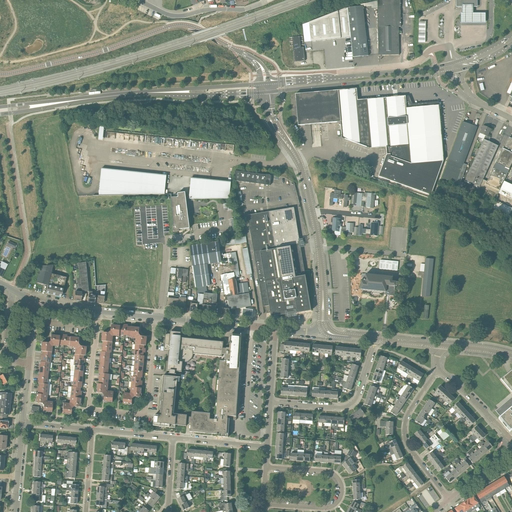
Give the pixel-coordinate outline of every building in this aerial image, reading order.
[(377,0),(378,15),(400,15),(400,0),(377,0)] [(363,6),(348,8),(351,37),(353,57),(368,56),(363,6)] [(461,13),(460,13),(460,23),(485,23),(485,13),(473,13),(472,7),(461,7),(461,13)] [(312,41),(351,37),(348,8),(338,12),(310,22),(312,41)] [(378,27),(399,27),(401,27),(400,15),(378,15),(378,27)] [(399,55),(399,27),(378,27),(378,56),(399,55)] [(293,51),(295,62),(305,61),(305,60),(304,60),(304,56),(304,47),(301,48),(300,36),(292,37),(293,49),(296,49),(296,50),(293,51)] [(358,101),(357,89),(295,94),(298,126),(341,122),(342,138),(370,148),(386,147),(387,154),(388,154),(388,155),(386,155),(379,176),(430,195),(443,160),(439,105),(409,108),(409,104),(406,104),(405,96),(358,101)] [(463,164),(477,127),(463,122),(449,160),(463,165),(463,164)] [(479,187),(483,180),(498,146),(488,142),(490,138),(487,136),(491,129),(483,126),(480,133),(485,136),(465,181),(479,187)] [(483,180),(479,187),(479,189),(487,192),(488,190),(495,193),(492,200),(494,201),(497,196),(511,163),(511,138),(506,150),(504,149),(502,149),(487,182),(483,180)] [(456,184),(460,185),(467,165),(463,164),(463,165),(449,160),(442,178),(456,184)] [(102,169),(99,196),(164,194),(166,176),(102,169)] [(235,171),(236,181),(270,186),(271,176),(235,171)] [(191,178),(189,199),(229,198),(231,182),(191,178)] [(502,189),(511,193),(511,185),(504,181),(501,188),(502,189)] [(511,199),(511,193),(502,189),(500,194),(511,199)] [(178,197),(171,198),(172,204),(174,232),(179,231),(179,230),(181,229),(182,229),(190,229),(185,193),(178,194),(178,197)] [(362,194),(355,193),(354,206),(361,206),(362,194)] [(507,212),(509,207),(496,201),(494,206),(507,212)] [(294,208),(248,216),(263,307),(269,305),(270,312),(271,317),(297,313),(311,311),(305,276),(303,264),(294,210),(294,208)] [(220,247),(219,242),(219,241),(192,245),(190,246),(193,267),(196,287),(205,286),(202,265),(222,262),(220,247)] [(424,276),(422,296),(429,297),(433,259),(426,259),(424,272),(419,272),(419,275),(424,276)] [(398,262),(380,260),(379,269),(397,271),(398,262)] [(80,284),(82,292),(88,292),(88,285),(86,263),(78,263),(80,284)] [(48,286),(51,274),(53,265),(40,267),(36,283),(48,286)] [(51,274),(48,286),(46,293),(61,297),(66,278),(51,274)] [(360,290),(386,292),(388,292),(390,292),(390,295),(394,295),(395,286),(397,286),(397,282),(396,282),(392,281),(393,277),(365,274),(365,280),(364,280),(361,280),(360,290)] [(229,309),(229,310),(251,306),(249,294),(239,295),(238,285),(237,279),(225,281),(226,287),(227,295),(228,301),(229,309)] [(247,283),(238,285),(239,295),(249,294),(247,283)] [(82,292),(80,284),(76,285),(76,288),(76,291),(75,290),(74,300),(81,301),(82,292)] [(95,303),(96,296),(92,295),(92,292),(89,291),(88,302),(95,303)] [(216,303),(217,295),(204,293),(202,314),(215,315),(216,307),(217,307),(217,303),(216,303)] [(119,336),(120,335),(121,326),(115,325),(115,327),(112,326),(111,331),(110,331),(109,332),(109,333),(104,333),(104,335),(103,335),(102,341),(104,341),(112,342),(113,336),(114,336),(119,336)] [(131,327),(130,336),(130,337),(136,338),(136,339),(136,345),(144,346),(146,346),(147,340),(145,340),(146,337),(141,336),(140,334),(139,334),(140,329),(137,329),(137,328),(131,327)] [(176,374),(184,375),(184,381),(184,379),(189,380),(190,376),(190,372),(185,372),(182,372),(183,363),(185,363),(187,362),(190,360),(191,359),(193,356),(193,354),(222,357),(222,355),(223,348),(223,342),(185,338),(185,336),(181,335),(181,333),(170,332),(170,334),(165,333),(164,351),(169,352),(167,371),(170,371),(169,373),(169,374),(170,374),(176,374)] [(223,348),(222,355),(225,355),(225,361),(220,361),(216,416),(218,416),(217,420),(210,419),(210,413),(192,412),(191,417),(189,417),(188,422),(190,423),(191,423),(190,432),(217,434),(217,432),(220,433),(219,437),(228,438),(229,420),(236,420),(240,363),(239,363),(241,344),(241,335),(231,335),(231,334),(230,344),(229,344),(229,347),(225,348),(224,348),(223,348)] [(58,347),(58,345),(59,336),(53,336),(53,337),(51,337),(50,341),(49,341),(48,342),(48,343),(43,343),(43,346),(41,345),(41,351),(42,352),(51,352),(52,347),(53,346),(58,347)] [(70,337),(69,346),(69,348),(74,348),(75,349),(74,355),(83,356),(85,356),(86,350),(84,350),(85,347),(80,346),(79,344),(78,344),(79,339),(76,339),(76,338),(70,337)] [(284,350),(290,350),(291,343),(284,342),(284,344),(281,344),(280,352),(284,352),(284,350)] [(381,356),(379,363),(385,365),(387,358),(381,356)] [(397,368),(403,371),(407,365),(401,361),(397,368)] [(352,365),(350,371),(356,373),(359,367),(352,365)] [(407,365),(403,371),(408,375),(412,368),(407,365)] [(412,368),(408,375),(414,378),(418,371),(412,368)] [(418,371),(414,378),(419,381),(423,375),(418,371)] [(495,411),(511,431),(511,430),(511,371),(502,380),(501,379),(511,392),(511,397),(511,398),(495,411)] [(10,381),(6,373),(0,376),(0,378),(3,385),(10,381)] [(186,426),(187,415),(172,414),(176,377),(170,377),(163,376),(160,410),(162,410),(162,416),(154,415),(153,426),(175,428),(176,425),(186,426)] [(355,379),(348,377),(346,383),(353,385),(355,379)] [(342,381),(339,380),(338,382),(341,383),(343,384),(342,387),(345,388),(344,389),(351,391),(353,385),(346,383),(342,381)] [(108,385),(99,384),(98,384),(97,390),(98,390),(98,393),(102,393),(102,394),(104,396),(105,396),(104,400),(107,401),(107,402),(113,402),(114,392),(108,391),(108,390),(108,385)] [(403,390),(405,391),(410,395),(414,390),(407,385),(403,390)] [(435,392),(440,396),(445,391),(441,386),(435,392)] [(140,388),(131,388),(131,393),(130,394),(124,393),(123,404),(129,404),(129,403),(132,403),(133,399),(135,397),(140,397),(140,394),(141,394),(142,388),(140,388)] [(410,395),(405,391),(401,397),(407,400),(410,395)] [(445,391),(440,396),(445,401),(450,395),(445,391)] [(11,394),(0,392),(0,399),(2,400),(10,401),(11,394)] [(375,395),(369,393),(367,398),(375,401),(377,398),(380,398),(380,397),(383,398),(383,397),(381,396),(378,395),(378,396),(375,395)] [(38,395),(38,394),(37,394),(36,400),(36,403),(39,403),(39,404),(43,408),(43,412),(43,411),(46,411),(46,412),(52,413),(53,402),(47,402),(46,401),(47,395),(38,395)] [(450,395),(445,401),(449,405),(455,399),(450,395)] [(81,399),(79,398),(70,397),(70,403),(69,404),(63,403),(62,414),(68,414),(68,413),(71,413),(71,409),(72,409),(74,407),(78,407),(79,404),(80,404),(81,399)] [(407,400),(401,397),(398,402),(403,405),(407,400)] [(375,401),(367,398),(365,405),(371,407),(373,401),(375,401)] [(10,401),(2,400),(0,399),(0,406),(1,407),(9,408),(10,401)] [(426,405),(431,409),(435,403),(430,400),(426,405)] [(403,405),(398,402),(394,407),(399,410),(403,405)] [(451,415),(453,417),(455,415),(454,415),(457,413),(462,407),(458,403),(452,408),(455,411),(451,415)] [(423,411),(428,414),(431,409),(426,405),(423,411)] [(0,417),(6,418),(6,415),(9,415),(9,408),(1,407),(0,412),(0,417)] [(399,410),(394,407),(391,412),(396,416),(399,410)] [(462,407),(457,413),(461,417),(467,412),(462,407)] [(361,409),(356,413),(359,418),(365,414),(361,409)] [(419,416),(424,419),(428,414),(423,411),(419,416)] [(467,412),(461,417),(465,422),(471,417),(467,412)] [(361,420),(359,418),(356,413),(351,417),(354,422),(357,419),(361,424),(363,422),(361,420)] [(424,419),(419,416),(415,421),(421,425),(424,419)] [(465,422),(463,424),(461,426),(463,428),(467,424),(470,427),(476,422),(471,417),(465,422)] [(471,440),(481,431),(477,426),(471,432),(474,435),(469,438),(471,440)] [(419,439),(424,435),(420,430),(415,434),(419,439)] [(444,431),(439,435),(443,441),(449,436),(444,431)] [(481,431),(471,440),(472,441),(473,442),(477,438),(480,441),(486,436),(481,431)] [(423,444),(428,440),(424,435),(419,439),(423,444)] [(398,446),(395,440),(386,444),(388,450),(392,448),(398,446)] [(428,440),(423,444),(427,449),(432,445),(428,440)] [(488,442),(483,446),(487,451),(492,447),(488,442)] [(119,443),(118,449),(117,455),(120,455),(120,452),(122,453),(122,450),(124,450),(124,454),(127,455),(127,447),(125,447),(125,443),(119,443)] [(135,456),(137,456),(138,445),(131,444),(131,448),(129,447),(128,453),(131,454),(131,451),(134,451),(134,453),(135,453),(135,456)] [(398,446),(392,448),(394,454),(400,451),(398,446)] [(487,451),(483,446),(479,450),(483,455),(487,451)] [(193,457),(194,450),(188,450),(187,454),(184,453),(183,458),(187,459),(187,456),(190,457),(190,459),(192,459),(191,464),(193,464),(193,459),(193,457)] [(483,455),(479,450),(474,454),(478,459),(483,455)] [(400,451),(394,454),(397,460),(403,457),(400,451)] [(431,462),(436,457),(433,453),(432,452),(432,453),(427,456),(431,462)] [(478,459),(474,454),(469,459),(473,463),(478,459)] [(435,467),(440,463),(436,457),(431,462),(435,467)] [(343,464),(346,469),(352,465),(354,464),(356,462),(354,460),(353,461),(351,458),(343,464)] [(465,461),(460,466),(464,470),(469,466),(467,463),(469,462),(465,458),(464,459),(465,461)] [(440,463),(435,467),(439,472),(444,468),(440,463)] [(403,467),(407,473),(412,469),(408,464),(403,467)] [(356,471),(353,467),(352,465),(346,469),(350,475),(356,471)] [(464,470),(460,466),(456,470),(460,475),(464,470)] [(412,469),(407,473),(411,478),(416,474),(412,469)] [(460,475),(456,470),(451,474),(455,479),(460,475)] [(416,474),(411,478),(414,482),(419,479),(416,474)] [(455,479),(451,474),(446,478),(450,483),(455,479)] [(504,477),(499,480),(505,490),(510,487),(504,477)] [(419,479),(414,482),(418,488),(423,484),(419,479)] [(505,490),(499,480),(495,483),(500,492),(505,490)] [(500,492),(495,483),(490,486),(496,495),(500,492)] [(496,495),(490,486),(486,488),(491,498),(496,495)] [(491,498),(486,488),(481,491),(487,501),(491,498)] [(230,490),(224,491),(222,491),(221,491),(221,497),(220,497),(221,501),(227,500),(227,497),(231,497),(230,490)] [(487,501),(481,491),(476,494),(482,503),(487,501)] [(178,499),(181,505),(186,502),(189,501),(186,495),(187,495),(186,492),(182,494),(179,495),(181,498),(178,499)] [(155,493),(151,498),(156,502),(160,497),(155,493)] [(473,496),(469,499),(476,509),(480,506),(473,496)] [(151,498),(147,503),(152,507),(156,502),(151,498)] [(471,511),(476,509),(469,499),(464,502),(470,511),(471,511)] [(184,511),(189,508),(186,502),(181,505),(184,511)] [(353,502),(350,507),(356,510),(359,505),(353,502)] [(470,511),(464,502),(459,505),(460,506),(463,511),(470,511)] [(220,509),(220,511),(222,511),(232,510),(231,503),(224,504),(224,503),(220,504),(220,509)]
